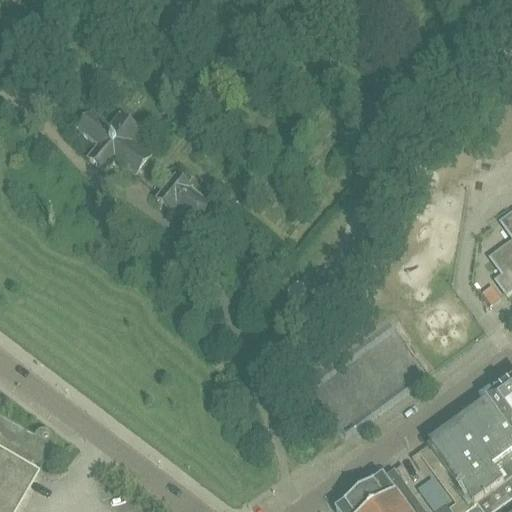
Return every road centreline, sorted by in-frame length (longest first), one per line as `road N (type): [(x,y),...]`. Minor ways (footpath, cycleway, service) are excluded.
road 1 (residential): [(301,511),(511,357)]
road 2 (unclassified): [(203,511),(0,356)]
